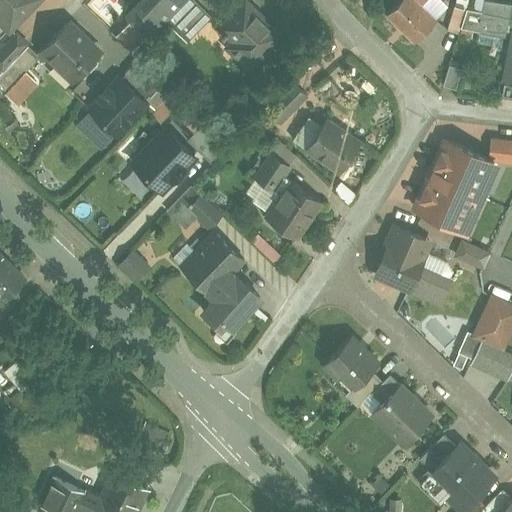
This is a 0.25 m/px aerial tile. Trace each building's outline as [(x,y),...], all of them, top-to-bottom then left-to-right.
[(0,0),(0,18),(10,29),(37,0),(0,0)] [(141,0),(129,13),(150,33),(170,13),(156,0),(141,0)] [(156,0),(170,13),(182,0),(156,0)] [(187,0),(168,20),(188,39),(211,15),(210,13),(209,14),(195,0),(187,0)] [(400,0),(388,13),(416,40),(438,18),(423,3),(419,0),(400,0)] [(511,14),(511,3),(489,0),(486,0),(484,11),(511,17),(511,14)] [(254,10),(247,3),(248,2),(247,1),(232,15),(237,19),(227,30),(223,26),(221,27),(224,30),(223,32),(226,35),(228,34),(241,46),(235,52),(251,66),(282,34),(267,20),(265,21),(255,11),(256,10),(255,9),(254,10)] [(484,11),(468,8),(463,26),(482,30),(483,24),(509,30),(511,17),(484,11)] [(70,20),(42,49),(75,80),(103,52),(70,20)] [(18,34),(0,52),(0,64),(5,70),(5,69),(4,68),(28,43),(29,45),(18,34)] [(5,69),(5,70),(0,74),(0,82),(8,90),(41,56),(29,45),(5,69)] [(165,81),(139,58),(126,72),(127,73),(123,78),(146,99),(150,95),(151,96),(165,81)] [(122,77),(111,88),(109,86),(100,95),(102,97),(92,109),(117,133),(147,100),(146,99),(123,78),(122,77)] [(511,82),(511,80),(507,79),(504,79),(501,95),(511,96),(511,82)] [(295,81),(267,109),(281,123),(309,95),(295,81)] [(361,141),(327,119),(308,148),(342,171),(361,141)] [(165,127),(134,160),(163,187),(194,155),(165,127)] [(495,160),(448,138),(417,208),(465,229),(495,160)] [(289,164),(271,153),(264,164),(282,175),(289,164)] [(321,200),(292,181),(291,181),(282,175),(264,164),(255,178),(274,189),(275,188),(283,194),(278,202),(274,199),(266,211),(270,214),(267,217),(297,237),(321,200)] [(193,183),(169,209),(185,224),(195,213),(210,228),(222,215),(201,195),(203,193),(193,183)] [(427,238),(396,224),(388,243),(390,244),(377,273),(378,273),(379,272),(410,287),(441,301),(452,277),(422,263),(424,258),(419,255),(427,238)] [(215,230),(194,252),(198,256),(186,269),(212,294),(226,279),(224,278),(231,271),(243,259),(244,260),(245,259),(215,230)] [(259,235),(253,241),(275,262),(281,256),(259,235)] [(491,252),(464,240),(458,254),(485,266),(491,252)] [(149,267),(133,251),(121,264),(137,279),(149,267)] [(0,252),(0,306),(27,279),(0,252)] [(236,275),(231,271),(224,278),(226,279),(212,294),(216,297),(204,311),(221,326),(227,320),(234,326),(261,296),(237,275),(236,275)] [(511,330),(511,303),(493,295),(475,335),(504,348),(511,330)] [(354,334),(327,362),(342,377),(347,371),(359,383),(359,384),(374,369),(381,361),(367,347),(366,348),(354,337),(355,336),(354,334)] [(511,372),(511,352),(484,340),(475,361),(510,377),(511,372)] [(374,369),(359,384),(359,383),(349,393),(360,405),(374,391),(385,379),(374,369)] [(385,379),(374,391),(384,401),(403,383),(392,372),(385,379)] [(435,415),(403,383),(384,401),(388,405),(378,415),(406,443),(435,415)] [(150,475),(169,440),(132,420),(113,456),(150,475)] [(445,433),(421,457),(434,470),(458,445),(445,433)] [(434,470),(422,482),(443,503),(450,496),(462,508),(463,508),(477,495),(496,475),(462,442),(458,445),(434,470)] [(137,511),(149,488),(114,472),(101,498),(94,511),(137,511)] [(79,511),(89,492),(56,477),(41,509),(46,511),(79,511)] [(487,504),(486,505),(493,511),(499,511),(511,498),(511,495),(503,487),(487,504)] [(89,492),(79,511),(94,511),(101,498),(89,492)] [(477,495),(463,508),(462,508),(458,511),(457,511),(479,511),(486,505),(487,504),(477,495)] [(511,511),(511,498),(499,511),(511,511)]
